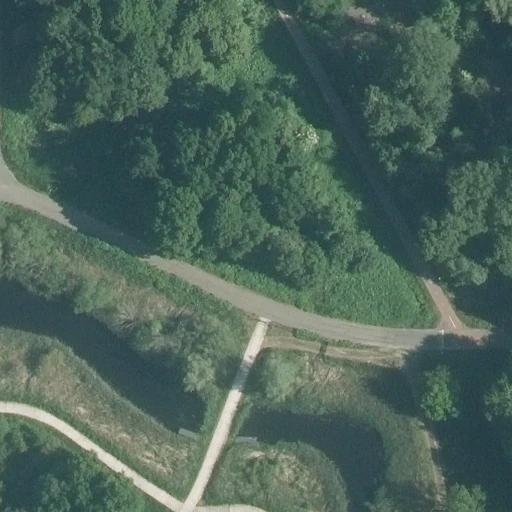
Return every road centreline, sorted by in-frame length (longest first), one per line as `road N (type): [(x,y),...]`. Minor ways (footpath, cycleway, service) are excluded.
road 1 (unclassified): [(0,192),(321,330),(412,343),(511,340)]
road 2 (track): [(440,393),(249,362)]
road 3 (track): [(452,511),(439,344)]
